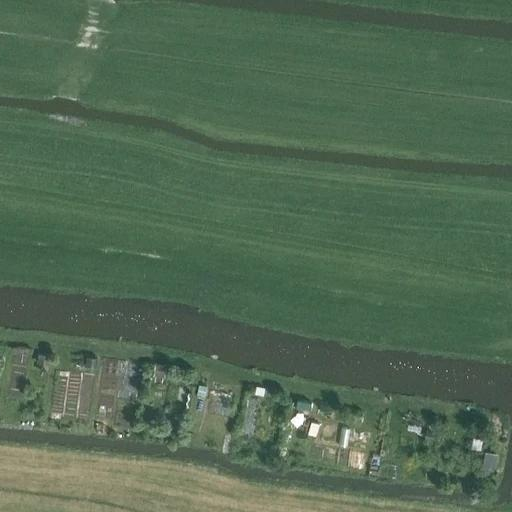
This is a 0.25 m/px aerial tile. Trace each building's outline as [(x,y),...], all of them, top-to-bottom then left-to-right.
[(32,353),(33,336),(11,334),(10,351),(32,353)] [(12,363),(28,365),(29,355),(13,353),(12,363)] [(39,353),(37,363),(49,364),(50,355),(39,353)] [(87,357),(87,367),(98,367),(99,357),(87,357)] [(138,376),(140,364),(130,362),(128,375),(138,376)] [(156,364),(155,375),(166,376),(167,366),(156,364)] [(200,377),(199,382),(208,384),(210,374),(202,372),(201,377),(200,377)] [(232,380),(217,378),(214,404),(229,405),(232,380)] [(200,385),(198,395),(206,396),(207,386),(200,385)] [(257,385),(256,393),(264,395),(266,387),(257,385)] [(296,398),(294,407),(297,408),(312,410),(313,401),(296,398)] [(313,401),(312,410),(320,412),(321,403),(313,401)] [(312,421),(309,432),(317,435),(320,423),(312,421)] [(402,429),(403,447),(419,446),(418,428),(402,429)] [(426,430),(425,438),(434,439),(435,432),(426,430)] [(486,451),(483,467),(495,470),(498,454),(486,451)]
